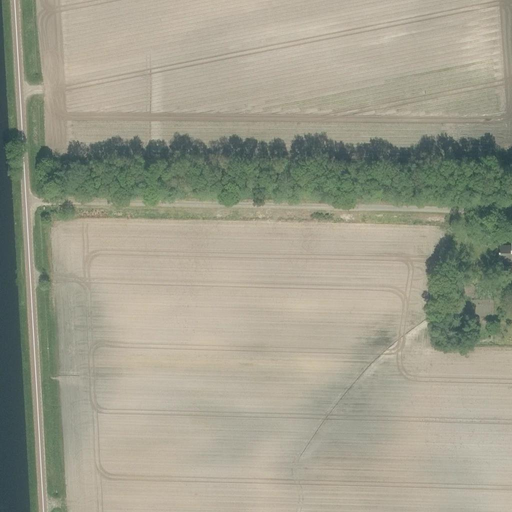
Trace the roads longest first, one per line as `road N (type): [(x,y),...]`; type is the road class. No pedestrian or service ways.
road 1 (unclassified): [(511,211),(26,201)]
road 2 (unclassified): [(43,511),(26,201)]
road 3 (unclassified): [(26,201),(14,0)]
